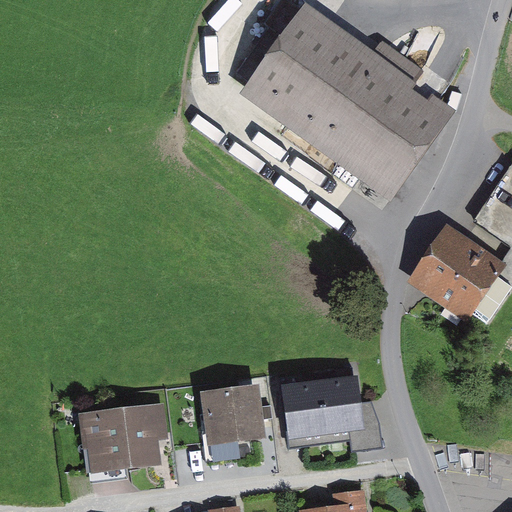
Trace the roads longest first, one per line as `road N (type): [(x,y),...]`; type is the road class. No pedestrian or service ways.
road 1 (residential): [(420,461),(394,364),(391,293),(475,118),(502,0)]
road 2 (residential): [(420,461),(82,511),(0,511)]
